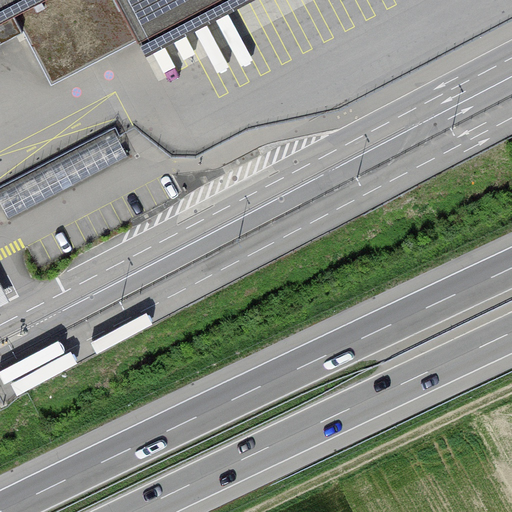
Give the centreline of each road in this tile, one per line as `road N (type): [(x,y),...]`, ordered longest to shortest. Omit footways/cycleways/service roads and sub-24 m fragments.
road 1 (motorway): [(511,267),(0,511)]
road 2 (unknown): [(0,142),(96,90),(130,87),(191,108),(226,104),(445,0)]
road 3 (motorway): [(132,511),(511,332)]
road 4 (track): [(254,511),(511,389)]
